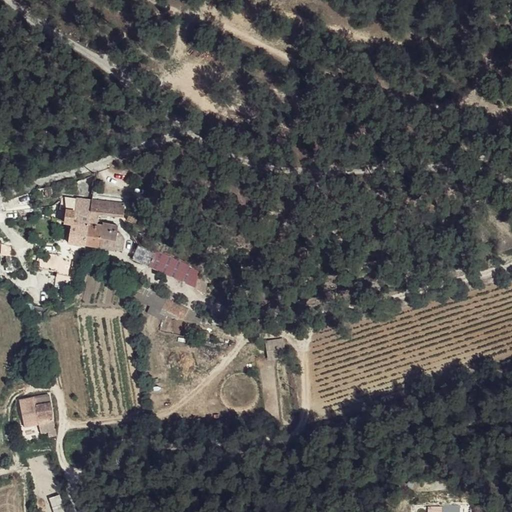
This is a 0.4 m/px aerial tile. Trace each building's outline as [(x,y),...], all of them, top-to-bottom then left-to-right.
[(89,214),(91,200),(76,198),(76,207),(60,205),(60,212),(65,212),(64,222),(69,223),(68,243),(84,244),(89,214)] [(123,203),(91,200),(89,214),(95,215),(122,216),(123,203)] [(126,212),(120,222),(125,224),(127,220),(137,224),(139,219),(126,212)] [(95,215),(89,214),(84,244),(122,248),(122,234),(117,232),(117,227),(95,223),(95,215)] [(142,247),(134,261),(150,267),(156,254),(142,247)] [(76,258),(64,258),(64,274),(75,275),(76,258)] [(177,314),(180,305),(167,301),(164,310),(177,314)] [(192,320),(200,323),(203,315),(195,312),(192,320)] [(264,341),(267,356),(285,352),(282,338),(264,341)] [(53,392),(37,393),(39,419),(55,418),(53,392)]
